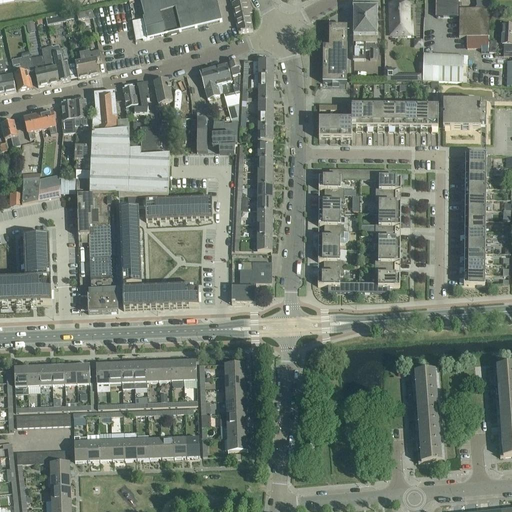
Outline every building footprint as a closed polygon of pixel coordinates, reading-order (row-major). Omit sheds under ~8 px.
[(147,40),(222,22),(216,0),(140,0),(144,18),(142,19),(148,40),(147,40)] [(435,0),(435,18),(458,18),(458,0),(435,0)] [(475,0),(476,6),(474,9),(490,9),(489,0),(475,0)] [(249,2),(232,5),(239,35),(253,32),(249,15),(252,14),(249,2)] [(389,5),(390,15),(390,37),(412,36),(412,23),(409,23),(409,4),(389,5)] [(353,44),(353,61),(365,61),(365,54),(369,54),(369,61),(376,61),(377,55),(377,51),(377,44),(377,20),(378,10),(354,9),(353,44)] [(474,9),(459,9),(459,38),(466,38),(466,49),(481,49),(481,53),(488,53),(488,49),(490,9),(474,9)] [(77,15),(78,22),(89,19),(89,21),(94,20),(92,12),(77,15)] [(64,15),(45,19),(47,26),(66,22),(64,15)] [(323,48),(323,84),(347,84),(347,28),(340,28),(329,27),(329,48),(323,48)] [(503,37),(502,46),(504,46),(504,59),(511,58),(511,27),(503,27),(503,37)] [(56,69),(60,84),(71,82),(67,65),(63,66),(59,47),(52,49),(53,54),(56,69)] [(53,54),(52,49),(42,52),(44,57),(46,71),(49,86),(60,84),(56,69),(53,54)] [(33,70),(31,62),(30,54),(21,56),(23,66),(20,67),(22,74),(15,76),(19,92),(32,89),(28,73),(33,71),(33,70)] [(90,54),(85,55),(89,78),(100,76),(97,61),(91,62),(90,54)] [(89,78),(85,55),(80,56),(81,63),(75,65),(78,80),(89,78)] [(424,55),(423,82),(463,84),(464,57),(424,55)] [(38,60),(31,62),(33,70),(40,69),(40,72),(35,73),(38,89),(49,86),(46,71),(44,57),(38,58),(38,60)] [(6,62),(0,62),(0,70),(5,95),(16,93),(13,77),(6,78),(5,71),(7,71),(6,62)] [(233,89),(235,95),(224,98),(232,125),(233,144),(236,144),(235,148),(237,147),(240,99),(241,78),(239,72),(240,72),(239,70),(241,70),(238,62),(229,66),(234,80),(237,78),(237,87),(233,89)] [(258,76),(274,77),(274,63),(258,63),(258,76)] [(216,69),(222,88),(232,85),(227,66),(216,69)] [(222,88),(216,69),(200,74),(208,101),(224,97),(222,88)] [(384,71),(384,83),(421,83),(421,77),(396,77),(396,71),(384,71)] [(274,77),(258,76),(258,90),(273,90),(274,77)] [(172,103),(168,82),(154,85),(158,105),(155,106),(157,114),(164,112),(163,105),(172,103)] [(148,92),(147,87),(138,88),(142,111),(134,110),(133,116),(147,116),(148,110),(147,103),(150,102),(148,92)] [(123,91),(123,92),(127,113),(128,120),(131,120),(131,114),(131,109),(138,108),(135,88),(123,91)] [(273,90),(258,90),(258,103),(273,103),(273,90)] [(91,163),(90,196),(94,196),(113,197),(129,198),(130,161),(131,154),(131,153),(129,133),(118,134),(116,104),(115,94),(94,96),(94,98),(96,119),(93,120),(92,149),(91,163)] [(73,104),(75,135),(76,135),(75,129),(88,127),(86,102),(73,104)] [(258,103),(258,116),(273,116),(273,103),(258,103)] [(75,135),(73,104),(62,105),(63,122),(62,122),(63,136),(75,135)] [(481,104),(443,104),(443,116),(444,116),(444,119),(443,119),(443,131),(481,131),(481,128),(485,128),(486,128),(486,110),(481,110),(481,104)] [(363,109),(353,109),(352,109),(351,123),(352,123),(352,130),(356,130),(356,133),(363,133),(363,130),(363,109)] [(373,109),(363,109),(363,130),(366,130),(366,133),(374,133),(374,130),(373,130),(373,109)] [(384,109),(373,109),(373,130),(374,130),(377,130),(377,134),(384,134),(384,130),(384,109)] [(395,109),(384,109),(384,130),(388,130),(388,134),(395,134),(395,130),(395,109)] [(406,109),(395,109),(395,130),(399,130),(399,134),(406,134),(406,130),(406,109)] [(417,109),(406,109),(406,130),(410,130),(410,134),(417,134),(417,130),(416,130),(417,109)] [(427,109),(417,109),(416,130),(417,130),(420,130),(420,134),(427,134),(428,130),(427,130),(427,109)] [(438,109),(427,109),(427,130),(428,130),(431,130),(431,134),(438,134),(438,109)] [(53,114),(39,117),(42,132),(49,130),(51,137),(57,136),(55,128),(56,128),(53,114)] [(273,116),(258,116),(258,129),(273,130),(273,116)] [(42,132),(39,117),(25,121),(28,135),(30,142),(36,141),(34,133),(42,132)] [(207,155),(207,149),(207,134),(207,130),(206,121),(197,120),(197,155),(207,155)] [(319,140),(330,140),(330,122),(319,122),(319,140)] [(330,140),(341,141),(341,123),(330,122),(330,140)] [(1,126),(4,136),(5,141),(11,140),(13,149),(20,148),(18,137),(17,138),(14,123),(1,126)] [(352,141),(352,130),(352,123),(351,123),(341,123),(341,141),(352,141)] [(233,144),(232,125),(212,126),(213,148),(235,148),(236,144),(233,144)] [(159,137),(158,137),(159,153),(160,158),(170,158),(172,126),(159,128),(159,137)] [(273,130),(258,129),(257,143),(273,143),(273,130)] [(150,130),(141,130),(141,131),(141,153),(141,154),(141,160),(160,158),(159,153),(158,137),(151,137),(150,130)] [(258,161),(273,161),(273,147),(259,147),(258,161)] [(75,158),(75,163),(91,163),(92,149),(75,148),(75,158)] [(130,161),(129,198),(168,199),(170,158),(160,158),(141,160),(141,154),(131,154),(130,161)] [(465,169),(490,169),(490,158),(465,158),(465,162),(462,162),(461,169),(465,169)] [(273,161),(258,161),(258,174),(273,174),(273,161)] [(465,169),(465,173),(461,173),(461,180),(465,180),(490,180),(490,169),(465,169)] [(360,173),(329,172),(329,179),(319,179),(319,191),(325,191),(325,197),(344,197),(344,191),(341,191),(341,182),(360,182),(360,173)] [(375,198),(395,198),(395,192),(401,192),(401,187),(401,180),(391,179),(391,173),(360,173),(360,182),(378,182),(378,192),(375,192),(375,198)] [(258,174),(258,187),(273,187),(273,174),(258,174)] [(40,185),(41,175),(23,177),(23,185),(22,206),(38,203),(39,194),(39,185),(40,185)] [(465,180),(465,184),(461,184),(461,191),(465,191),(486,191),(486,180),(490,180),(465,180)] [(273,187),(258,187),(258,200),(273,201),(273,187)] [(39,194),(38,203),(61,198),(61,189),(39,194)] [(465,191),(465,194),(461,194),(461,202),(465,202),(465,201),(486,201),(486,191),(465,191)] [(94,196),(76,197),(78,236),(89,236),(91,236),(91,228),(93,227),(93,213),(95,213),(94,196)] [(92,298),(88,298),(88,315),(103,315),(118,314),(118,313),(116,267),(115,232),(114,214),(113,197),(94,196),(95,213),(93,213),(93,228),(91,228),(91,236),(89,236),(90,257),(91,277),(92,298)] [(341,215),(341,203),(344,203),(344,197),(325,197),(325,203),(319,203),(319,208),(319,215),(341,215)] [(378,216),(401,216),(401,204),(395,204),(395,198),(375,198),(375,204),(378,204),(378,216)] [(159,202),(145,202),(146,224),(212,221),(212,200),(205,200),(205,204),(159,206),(159,202)] [(258,200),(258,213),(272,213),(273,201),(258,200)] [(465,201),(465,202),(465,205),(461,205),(461,212),(465,212),(486,212),(486,201),(465,201)] [(139,211),(120,212),(123,288),(142,287),(139,211)] [(465,212),(465,216),(461,216),(461,223),(464,223),(486,223),(486,212),(465,212)] [(272,213),(258,213),(258,227),(272,227),(272,213)] [(341,215),(319,215),(318,227),(324,227),(324,233),(343,233),(343,227),(341,227),(341,215)] [(375,234),(395,234),(395,228),(401,228),(401,216),(378,216),(378,228),(375,228),(375,234)] [(464,223),(464,227),(461,227),(461,234),(464,234),(485,234),(486,223),(464,223)] [(258,227),(258,240),(272,240),(272,227),(258,227)] [(318,239),(318,251),(341,251),(341,246),(345,246),(347,245),(348,242),(348,234),(343,233),(324,233),(324,239),(318,239)] [(375,234),(375,240),(378,240),(378,252),(400,252),(400,240),(395,240),(395,234),(375,234)] [(464,234),(464,238),(461,237),(461,245),(464,245),(464,244),(485,245),(485,234),(464,234)] [(49,238),(24,239),(25,283),(28,283),(28,286),(51,285),(49,238)] [(272,240),(258,240),(258,253),(272,253),(272,240)] [(464,244),(464,245),(464,248),(461,248),(460,255),(464,255),(485,255),(485,245),(464,244)] [(343,269),(343,263),(340,263),(341,251),(318,251),(318,263),(324,263),(324,269),(343,269)] [(375,270),(394,270),(394,264),(400,264),(400,252),(378,252),(377,264),(375,264),(375,270)] [(464,255),(464,259),(460,259),(460,266),(464,266),(485,266),(485,255),(464,255)] [(256,286),(272,286),(272,265),(252,265),(252,272),(240,272),(240,289),(232,289),(232,306),(235,306),(235,305),(256,306),(256,286)] [(464,266),(464,270),(460,270),(460,277),(464,277),(485,277),(485,266),(464,266)] [(343,276),(343,269),(324,269),(324,275),(318,275),(318,280),(318,288),(328,288),(328,294),(359,295),(359,285),(340,285),(340,276),(343,276)] [(359,285),(359,295),(390,295),(390,288),(400,288),(400,276),(394,276),(394,270),(375,270),(375,276),(377,276),(377,285),(359,285)] [(464,277),(464,281),(460,281),(460,288),(485,288),(492,288),(492,287),(485,288),(485,277),(464,277)] [(0,309),(52,307),(51,285),(28,286),(0,287),(0,309)] [(198,288),(123,291),(124,312),(199,309),(198,288)] [(184,383),(183,363),(171,364),(171,383),(184,383)] [(183,363),(184,383),(197,382),(196,363),(183,363)] [(147,389),(147,384),(146,364),(134,365),(135,385),(135,390),(147,389)] [(159,364),(146,364),(147,384),(159,384),(159,364)] [(171,364),(159,364),(159,384),(171,383),(171,364)] [(122,385),(121,365),(109,366),(110,385),(122,385)] [(134,365),(121,365),(122,385),(122,390),(135,390),(135,385),(134,365)] [(110,385),(109,366),(96,366),(97,386),(110,385)] [(225,379),(245,379),(245,366),(225,366),(225,379)] [(77,367),(64,368),(65,387),(78,387),(77,367)] [(90,367),(77,367),(78,387),(90,386),(90,367)] [(511,367),(493,369),(493,370),(496,369),(497,375),(494,375),(494,380),(497,379),(498,385),(495,385),(495,390),(498,389),(498,395),(496,395),(496,400),(499,399),(499,405),(496,405),(497,410),(499,409),(500,415),(497,415),(497,419),(500,419),(500,425),(498,425),(498,429),(501,429),(501,435),(498,435),(499,439),(501,439),(502,445),(499,445),(500,459),(511,458),(511,367)] [(52,368),(40,369),(40,388),(53,388),(52,368)] [(64,368),(52,368),(53,388),(65,387),(64,368)] [(28,389),(27,369),(14,370),(15,394),(21,394),(21,389),(28,389)] [(40,388),(40,369),(27,369),(28,389),(40,388)] [(435,373),(412,375),(412,376),(415,375),(415,381),(412,381),(413,385),(415,385),(416,391),(413,391),(413,395),(416,395),(416,401),(414,401),(414,405),(417,405),(417,411),(415,411),(415,415),(418,415),(418,421),(415,421),(416,425),(418,425),(419,431),(416,431),(416,435),(419,435),(419,441),(417,441),(417,445),(420,445),(420,451),(417,451),(418,465),(434,464),(434,467),(445,466),(444,463),(442,463),(435,374),(438,373),(435,373)] [(246,391),(245,379),(225,379),(225,392),(246,391)] [(246,391),(225,392),(226,404),(246,404),(246,391)] [(247,416),(246,404),(226,404),(226,417),(247,416)] [(247,416),(226,417),(227,429),(247,428),(247,416)] [(247,441),(247,428),(227,429),(227,441),(247,441)] [(186,440),(174,441),(175,461),(187,460),(186,440)] [(186,440),(187,460),(200,460),(199,440),(186,440)] [(162,461),(162,441),(149,442),(150,462),(162,461)] [(175,461),(174,441),(162,441),(162,461),(175,461)] [(248,453),(247,441),(227,441),(228,454),(248,453)] [(137,442),(124,443),(125,463),(137,462),(137,442)] [(150,462),(149,442),(137,442),(137,462),(150,462)] [(100,463),(100,443),(87,444),(88,464),(100,463)] [(112,443),(100,443),(100,463),(113,463),(112,443)] [(124,443),(112,443),(113,463),(125,463),(124,443)] [(88,464),(87,444),(74,444),(75,464),(88,464)] [(59,465),(53,465),(50,465),(50,477),(70,476),(70,464),(65,464),(59,465)] [(70,476),(50,477),(51,490),(71,489),(70,476)] [(71,501),(71,489),(51,490),(51,502),(71,501)] [(71,511),(71,501),(51,502),(51,511),(71,511)]
